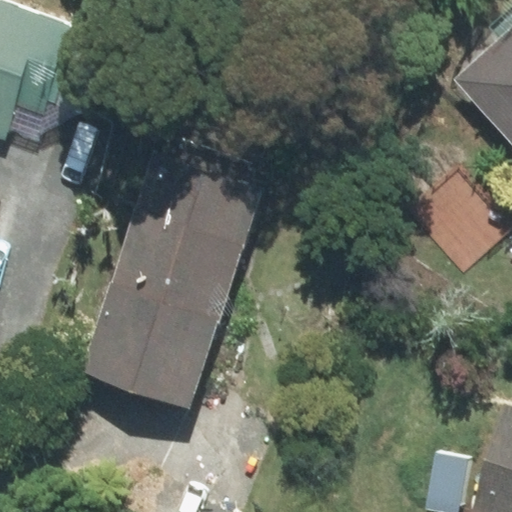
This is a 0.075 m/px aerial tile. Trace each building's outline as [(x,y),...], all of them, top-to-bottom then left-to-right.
[(54,30),(0,8),(0,156),(3,158),(54,30)] [(511,37),(455,91),(511,151),(511,37)] [(267,182),(156,143),(76,375),(187,413),(267,182)] [(511,511),(511,408),(503,406),(467,511),(511,511)] [(458,511),(457,446),(423,447),(425,511),(458,511)]
